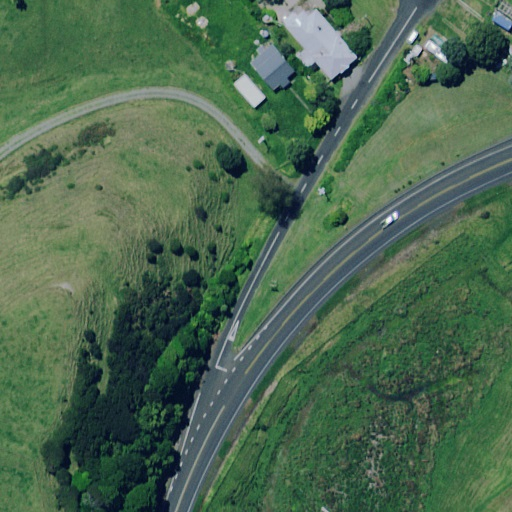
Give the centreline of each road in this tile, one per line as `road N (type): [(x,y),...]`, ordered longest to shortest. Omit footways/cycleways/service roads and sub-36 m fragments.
road 1 (residential): [(421,0),(251,282),(214,367),(218,416)]
road 2 (trunk): [(511,161),(396,220),(347,259),(302,301),(218,416)]
